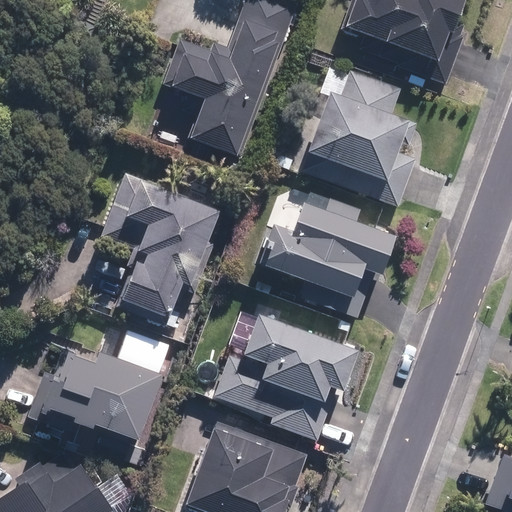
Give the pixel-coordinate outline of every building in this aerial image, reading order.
[(186,40),(169,83),(209,99),(195,136),(244,154),(300,6),(283,0),(245,0),(225,56),(186,40)] [(471,0),(361,0),(346,43),(445,78),(471,0)] [(401,91),(344,70),(313,152),(315,153),(307,174),(398,209),(429,131),(392,116),(401,91)] [(103,238),(138,251),(119,301),(172,321),(191,272),(196,274),(221,210),(128,173),(103,238)] [(302,202),(294,226),(277,220),(260,264),(354,298),(365,266),(383,272),(396,234),(302,202)] [(358,348),(249,313),(219,402),(328,438),(358,348)] [(91,459),(103,426),(139,439),(170,348),(120,331),(113,355),(65,338),(30,438),(91,459)] [(289,511),(309,450),(218,421),(191,504),(216,511),(289,511)] [(511,441),(490,502),(511,509),(511,441)] [(111,511),(81,461),(0,508),(0,511),(111,511)]
